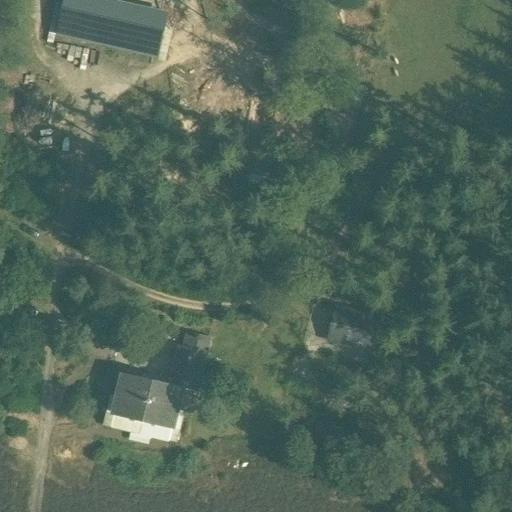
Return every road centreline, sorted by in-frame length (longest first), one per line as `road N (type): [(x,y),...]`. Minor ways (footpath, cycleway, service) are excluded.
road 1 (track): [(0,212),(130,289),(176,302),(251,309),(286,288),(327,0)]
road 2 (track): [(58,248),(101,70)]
